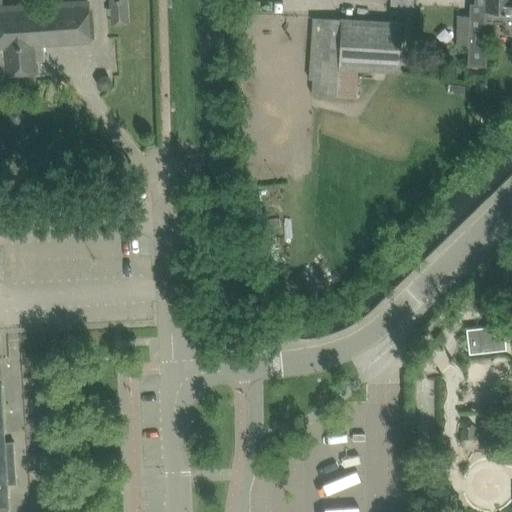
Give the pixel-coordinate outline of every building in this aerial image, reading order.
[(111,0),(113,24),(129,22),(127,0),(111,0)] [(469,63),(486,64),(487,20),(501,20),(501,15),(505,15),(505,31),(511,30),(511,0),(475,0),(476,1),(471,1),(469,63)] [(0,74),(37,72),(37,60),(53,59),(52,43),(91,41),(89,1),(0,6),(0,74)] [(368,56),(367,69),(400,71),(403,22),(382,21),(380,57),(368,56)] [(504,326),(466,330),(469,355),(506,351),(504,326)] [(0,511),(16,511),(16,506),(8,507),(6,483),(11,483),(3,380),(0,380),(0,511)] [(470,420),(464,420),(464,438),(475,438),(474,425),(470,420)]
